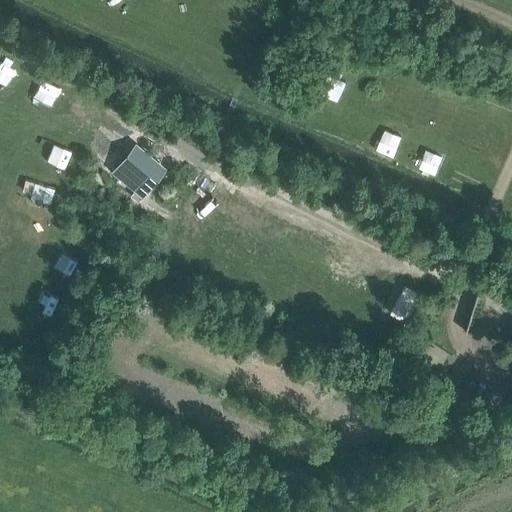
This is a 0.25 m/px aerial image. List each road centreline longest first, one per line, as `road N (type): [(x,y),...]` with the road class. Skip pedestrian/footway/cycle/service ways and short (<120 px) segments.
road 1 (unknown): [(511,386),(442,427),(400,430),(337,421),(216,371)]
road 2 (unknown): [(511,307),(463,292),(353,236)]
